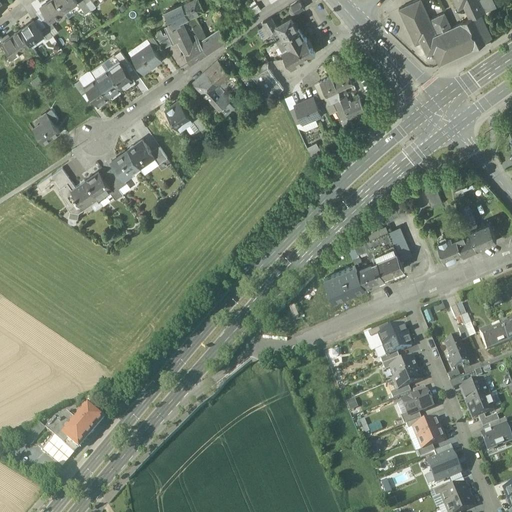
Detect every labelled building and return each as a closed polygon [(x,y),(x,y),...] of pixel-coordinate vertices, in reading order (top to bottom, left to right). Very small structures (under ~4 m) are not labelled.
[(55,0),(50,0),(41,7),(42,8),(45,13),(44,13),(46,17),(50,21),(57,16),(58,17),(59,16),(59,15),(64,12),(55,0)] [(55,0),(64,12),(77,2),(76,0),(55,0)] [(86,4),(83,0),(76,0),(77,2),(85,14),(91,10),(86,4)] [(91,0),(86,4),(91,10),(92,10),(95,9),(95,7),(92,2),(94,0),(91,0)] [(198,0),(191,0),(182,4),(188,17),(194,15),(203,11),(198,0)] [(420,0),(418,0),(399,9),(415,45),(421,43),(420,42),(437,34),(430,20),(420,0)] [(485,12),(479,0),(453,0),(458,9),(466,6),(472,19),(473,18),(480,15),(485,12)] [(479,0),(485,12),(497,6),(493,0),(479,0)] [(254,1),(244,8),(248,12),(258,6),(254,1)] [(300,2),(291,7),(290,8),(289,10),(289,11),(291,14),(293,15),(295,14),(304,9),(305,9),(304,8),(300,2),(301,2),(300,1),(300,2)] [(182,4),(166,12),(172,24),(176,34),(183,31),(179,22),(188,17),(182,4)] [(258,6),(248,12),(251,17),(261,11),(258,6)] [(42,8),(36,12),(41,20),(46,17),(44,13),(45,13),(42,8)] [(444,14),(430,20),(437,34),(451,28),(444,14)] [(200,27),(194,15),(188,17),(200,42),(205,39),(200,27)] [(480,15),(473,18),(478,27),(484,25),(480,15)] [(50,21),(46,17),(41,20),(45,26),(49,31),(55,27),(50,21)] [(276,26),(279,31),(283,38),(298,29),(291,17),(276,26)] [(276,26),(271,18),(263,23),(265,26),(271,36),(279,31),(276,26)] [(472,19),(461,23),(473,49),(486,44),(478,27),(473,18),(472,19)] [(33,21),(20,30),(30,44),(44,34),(40,29),(38,26),(37,27),(33,21)] [(437,34),(420,42),(421,43),(427,55),(433,52),(439,65),(440,65),(473,49),(461,23),(451,28),(437,34)] [(172,24),(165,27),(172,44),(179,41),(176,34),(172,24)] [(484,25),(478,27),(486,44),(492,41),(484,25)] [(49,31),(45,26),(40,29),(44,34),(47,39),(52,36),(49,31)] [(271,36),(265,26),(258,31),(263,40),(271,36)] [(298,29),(283,38),(288,48),(282,52),(291,68),(315,54),(306,38),(304,39),(298,29)] [(20,30),(1,43),(11,57),(18,52),(19,53),(20,52),(20,51),(30,44),(20,30)] [(205,39),(200,42),(206,55),(225,43),(219,30),(205,39)] [(183,31),(176,34),(179,41),(181,46),(188,43),(183,31)] [(160,47),(152,36),(147,39),(150,44),(155,50),(160,47)] [(283,38),(276,42),(282,52),(288,48),(283,38)] [(200,42),(185,52),(191,65),(206,55),(200,42)] [(150,44),(131,57),(143,74),(162,61),(155,50),(150,44)] [(128,63),(120,51),(115,55),(119,61),(120,61),(124,66),(128,63)] [(119,61),(108,69),(122,89),(134,80),(124,66),(120,61),(119,61)] [(218,61),(205,73),(216,85),(217,84),(229,73),(218,61)] [(259,67),(249,74),(253,79),(262,72),(259,67)] [(108,69),(95,78),(109,98),(122,89),(108,69)] [(267,69),(262,72),(253,79),(269,100),(279,94),(283,89),(282,89),(278,82),(277,82),(273,76),(272,76),(267,69)] [(346,70),(331,77),(339,91),(342,90),(353,84),(346,70)] [(205,73),(194,83),(207,97),(215,90),(212,88),(216,85),(205,73)] [(229,73),(217,84),(221,87),(232,77),(229,73)] [(232,77),(221,87),(224,91),(227,88),(233,94),(239,88),(235,83),(237,82),(232,77)] [(331,77),(320,83),(327,97),(339,91),(331,77)] [(109,98),(95,78),(84,85),(84,86),(87,91),(92,98),(97,106),(109,98)] [(84,85),(80,79),(74,83),(82,95),(87,91),(84,86),(84,85)] [(221,87),(217,84),(216,85),(212,88),(215,90),(220,96),(224,92),(224,91),(221,87)] [(193,98),(187,90),(183,93),(189,101),(193,98)] [(220,96),(215,90),(207,97),(215,106),(219,102),(217,99),(220,96)] [(87,91),(82,95),(87,101),(92,98),(87,91)] [(345,110),(340,99),(339,91),(327,97),(330,104),(333,103),(342,121),(348,118),(345,110)] [(220,96),(217,99),(219,102),(215,106),(220,111),(221,110),(230,102),(232,100),(224,92),(220,96)] [(350,108),(345,97),(340,99),(345,110),(350,108)] [(291,98),(285,99),(290,111),(295,108),(295,107),(291,98)] [(295,107),(295,108),(302,123),(302,124),(315,119),(317,120),(320,118),(322,114),(320,111),(318,111),(313,99),(295,107)] [(179,101),(165,111),(179,131),(185,126),(192,121),(193,121),(189,116),(186,110),(179,101)] [(230,102),(221,110),(226,115),(235,107),(230,102)] [(350,108),(345,110),(348,118),(349,121),(366,113),(361,103),(350,108)] [(191,107),(190,106),(186,109),(186,110),(189,116),(195,112),(191,107)] [(302,123),(295,108),(290,111),(296,125),(302,123)] [(52,109),(46,113),(53,123),(58,119),(52,109)] [(46,113),(46,112),(38,118),(41,122),(33,128),(44,143),(60,132),(53,123),(46,113)] [(206,126),(195,112),(189,116),(193,121),(192,121),(198,129),(199,131),(206,126)] [(192,121),(185,126),(191,133),(198,129),(192,121)] [(143,140),(128,150),(140,168),(144,174),(159,164),(154,157),(155,157),(152,153),(143,140)] [(316,144),(307,150),(314,164),(320,157),(317,151),(319,150),(316,144)] [(339,150),(342,153),(349,147),(346,144),(339,150)] [(160,147),(152,153),(155,157),(154,157),(159,164),(167,158),(160,147)] [(128,150),(111,162),(114,166),(122,177),(123,177),(130,172),(131,174),(140,168),(128,150)] [(122,177),(114,166),(107,171),(119,188),(127,183),(123,177),(122,177)] [(62,168),(52,174),(52,175),(37,184),(42,191),(46,188),(45,187),(55,180),(58,184),(65,179),(69,177),(62,168)] [(99,171),(85,180),(97,198),(102,194),(107,195),(110,193),(113,191),(102,175),(99,171)] [(119,188),(107,171),(102,175),(113,191),(110,193),(115,200),(123,194),(119,188)] [(76,187),(72,182),(69,184),(65,179),(58,184),(60,188),(59,189),(70,205),(81,207),(82,208),(89,203),(90,205),(90,204),(95,211),(103,205),(97,198),(85,180),(76,187)] [(434,182),(422,187),(431,208),(442,203),(434,182)] [(462,189),(454,192),(460,207),(468,204),(462,189)] [(390,209),(384,211),(389,223),(394,221),(393,219),(399,216),(398,214),(404,212),(399,201),(393,203),(394,205),(389,207),(390,209)] [(460,207),(461,209),(464,217),(465,217),(466,220),(473,217),(468,204),(460,207)] [(461,209),(456,212),(459,219),(460,219),(464,217),(461,209)] [(381,212),(372,220),(372,221),(365,227),(370,232),(386,217),(381,212)] [(78,218),(69,216),(68,222),(70,224),(74,225),(77,224),(77,222),(78,222),(78,221),(77,220),(78,218)] [(464,217),(460,219),(465,232),(470,230),(466,220),(465,217),(464,217)] [(473,217),(466,220),(470,230),(477,227),(473,217)] [(477,227),(470,230),(478,248),(496,240),(489,222),(477,227)] [(394,245),(401,260),(412,256),(400,228),(389,232),(394,245)] [(465,232),(456,236),(463,253),(464,254),(478,248),(470,230),(465,232)] [(389,232),(355,247),(359,255),(367,251),(373,263),(377,261),(374,253),(394,245),(389,232)] [(456,236),(452,238),(451,235),(437,241),(445,261),(459,255),(459,254),(463,253),(456,236)] [(394,245),(374,253),(377,261),(373,263),(380,280),(381,283),(386,280),(385,278),(405,269),(401,260),(394,245)] [(360,256),(353,259),(356,266),(358,269),(370,264),(369,262),(363,264),(360,256)] [(370,264),(358,269),(365,286),(380,280),(373,263),(370,264)] [(358,269),(356,266),(325,279),(334,302),(366,288),(365,286),(358,269)] [(466,315),(461,304),(456,307),(461,318),(466,315)] [(294,320),(299,318),(295,306),(290,308),(294,320)] [(461,318),(456,307),(451,309),(455,320),(461,318)] [(511,319),(501,324),(508,341),(511,339),(511,319)] [(471,324),(464,327),(469,338),(476,336),(471,324)] [(501,324),(479,333),(486,350),(508,341),(501,324)] [(388,326),(368,334),(370,339),(371,339),(372,339),(377,338),(379,337),(379,336),(390,331),(388,326)] [(390,331),(379,336),(379,337),(384,348),(408,338),(403,326),(390,331)] [(469,338),(464,327),(457,330),(462,341),(469,338)] [(408,338),(384,348),(388,357),(397,353),(412,347),(408,338)] [(457,338),(444,344),(448,354),(461,348),(457,338)] [(448,354),(445,355),(451,370),(453,370),(457,368),(468,364),(461,348),(448,354)] [(397,353),(388,357),(380,360),(383,366),(397,360),(399,359),(397,353)] [(397,360),(383,366),(385,372),(391,369),(390,369),(400,365),(397,360)] [(400,365),(390,369),(391,369),(395,380),(393,381),(417,371),(413,360),(400,365)] [(457,368),(453,370),(454,372),(447,375),(449,380),(460,376),(457,368)] [(417,371),(393,381),(398,391),(398,392),(408,387),(422,382),(417,371)] [(483,381),(461,390),(467,405),(489,396),(483,381)] [(398,392),(398,391),(391,394),(393,400),(411,393),(408,387),(398,392)] [(426,393),(403,403),(407,415),(409,418),(419,413),(433,408),(426,393)] [(489,396),(467,405),(473,420),(478,418),(484,416),(495,411),(489,396)] [(75,422),(68,415),(53,421),(46,430),(63,445),(74,455),(104,420),(88,407),(75,422)] [(407,415),(401,418),(404,426),(406,425),(421,419),(419,413),(409,418),(407,415)] [(486,420),(480,422),(482,429),(499,422),(497,416),(486,420)] [(421,419),(406,425),(408,431),(413,429),(423,425),(421,419)] [(423,425),(413,429),(418,440),(441,430),(440,428),(436,426),(437,424),(435,420),(423,425)] [(37,422),(22,439),(31,447),(46,430),(37,422)] [(506,426),(481,436),(488,452),(511,442),(506,426)] [(441,430),(418,440),(422,450),(422,451),(432,447),(444,442),(443,437),(441,436),(442,433),(441,430)] [(434,453),(436,458),(453,451),(450,446),(434,453)] [(432,447),(422,451),(422,450),(417,452),(420,458),(435,452),(432,447)] [(426,463),(435,485),(462,474),(453,451),(436,458),(426,463)] [(451,491),(441,495),(441,496),(445,506),(469,496),(468,493),(469,492),(467,489),(466,488),(465,485),(451,491)] [(448,486),(433,492),(436,498),(441,496),(441,495),(451,491),(448,486)] [(469,496),(445,506),(447,511),(463,511),(474,507),(473,505),(473,503),(472,500),(471,499),(469,496)]
